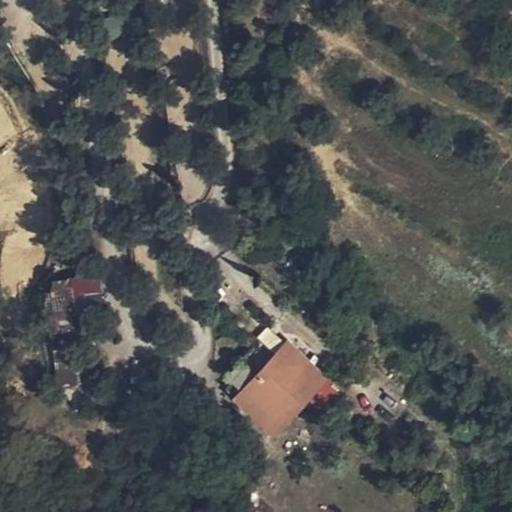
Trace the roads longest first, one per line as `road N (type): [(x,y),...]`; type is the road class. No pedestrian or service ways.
road 1 (track): [(214,0),(198,188),(204,327),(193,363),(162,369),(126,339),(75,60),(54,0)]
road 2 (track): [(203,120),(216,221),(233,275),(412,417)]
road 3 (track): [(0,135),(20,184),(23,295)]
